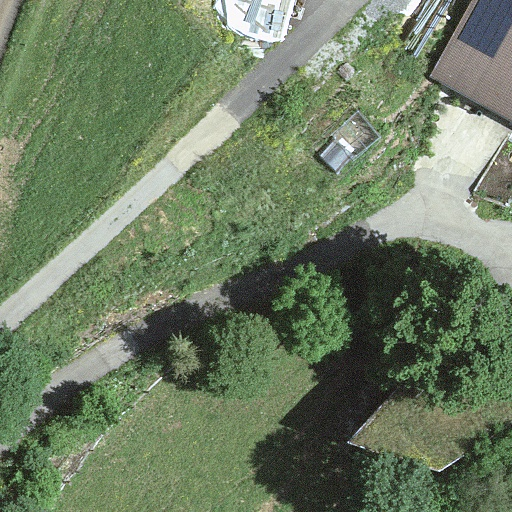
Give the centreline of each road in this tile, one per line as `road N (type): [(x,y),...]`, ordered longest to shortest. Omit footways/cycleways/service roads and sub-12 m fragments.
road 1 (track): [(511,226),(466,225),(322,257),(146,332),(0,447)]
road 2 (track): [(345,0),(120,222),(0,326)]
